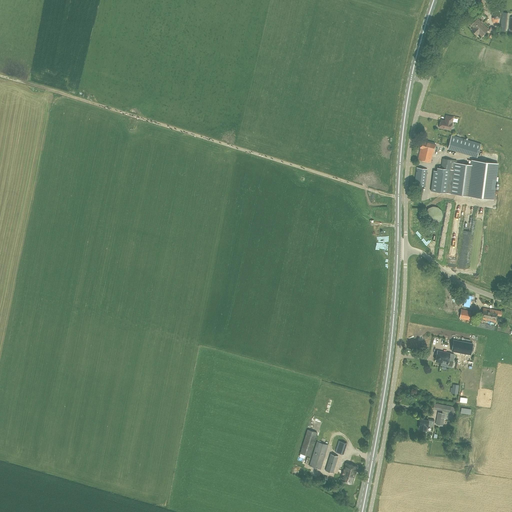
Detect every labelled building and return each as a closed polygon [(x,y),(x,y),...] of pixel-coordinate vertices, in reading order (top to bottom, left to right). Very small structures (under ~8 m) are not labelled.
[(482,36),(489,29),(478,18),(472,25),(474,28),(472,30),(477,35),(479,33),(482,36)] [(439,127),(451,130),(452,122),(453,117),(446,116),(445,121),(441,120),(439,127)] [(481,143),(452,135),(448,148),(477,157),(481,143)] [(418,159),(430,162),(433,151),(434,151),(436,144),(422,141),(420,147),(421,148),(418,159)] [(434,170),(431,191),(448,193),(452,162),(453,159),(443,158),(441,168),(437,167),(437,171),(434,170)] [(472,165),(468,196),(493,199),(498,163),(473,160),(472,165)] [(472,165),(452,162),(448,193),(468,196),(472,165)] [(425,187),(427,169),(417,168),(414,186),(425,187)] [(466,294),(464,305),(470,306),(472,296),(466,294)] [(501,316),(502,312),(490,309),(483,308),(481,318),(495,322),(497,315),(501,316)] [(473,321),(474,312),(462,309),(459,318),(473,321)] [(475,344),(455,340),(453,351),(473,355),(475,344)] [(438,351),(436,361),(442,362),(441,365),(447,366),(449,360),(453,361),(454,354),(438,351)] [(453,421),(455,407),(451,406),(434,403),(433,409),(449,412),(448,414),(445,414),(445,413),(438,412),(435,424),(443,426),(444,419),(453,421)] [(425,419),(420,418),(418,430),(427,431),(427,426),(433,427),(434,420),(426,418),(425,419)] [(309,456),(317,432),(308,429),(300,453),(309,456)] [(347,443),(339,440),(335,452),(343,455),(347,443)] [(321,469),(328,445),(317,442),(310,466),(321,469)] [(333,470),(340,455),(334,452),(327,467),(333,470)] [(343,471),(355,475),(357,467),(346,463),(343,471)] [(355,475),(343,471),(341,480),(352,484),(355,475)]
